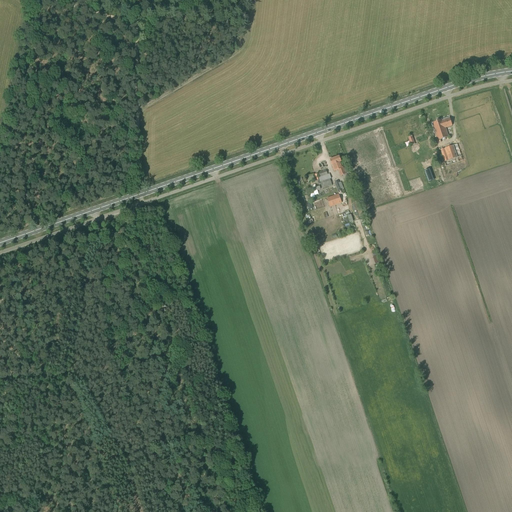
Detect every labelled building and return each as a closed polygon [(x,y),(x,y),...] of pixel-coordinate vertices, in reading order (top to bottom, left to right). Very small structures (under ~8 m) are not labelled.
[(443,120),(446,128),(452,126),(449,118),(443,120)] [(448,136),(446,128),(443,120),(433,124),(435,131),(438,140),(448,136)] [(444,162),(461,156),(458,144),(440,150),(444,162)] [(345,173),(340,157),(330,160),(332,165),(333,165),(334,170),(335,170),(335,169),(338,168),(341,175),(345,173)] [(349,190),(354,188),(349,174),(346,175),(347,178),(346,178),(346,180),(349,190)] [(431,188),(443,184),(441,178),(429,182),(431,188)] [(330,179),(320,182),(321,184),(322,186),(322,188),(332,185),(330,179)] [(343,204),(347,202),(338,181),(334,183),(343,204)] [(342,203),(338,194),(327,198),(330,207),(342,203)] [(358,201),(356,195),(351,196),(353,202),(353,203),(356,211),(360,220),(365,218),(361,209),(362,209),(359,201),(358,201)]
